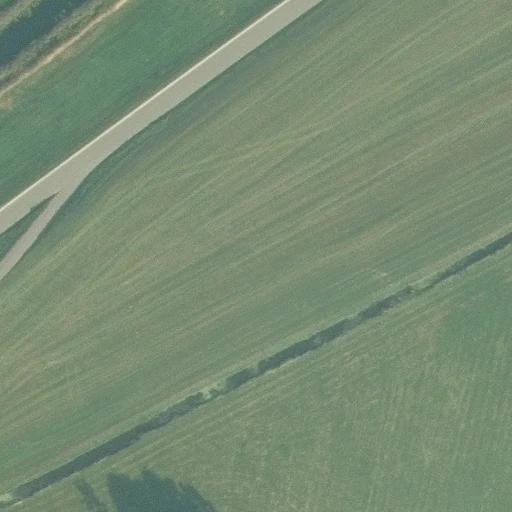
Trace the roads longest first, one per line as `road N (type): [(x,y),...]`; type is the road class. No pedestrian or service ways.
road 1 (unclassified): [(307,0),(82,161)]
road 2 (unclassified): [(0,272),(82,161)]
